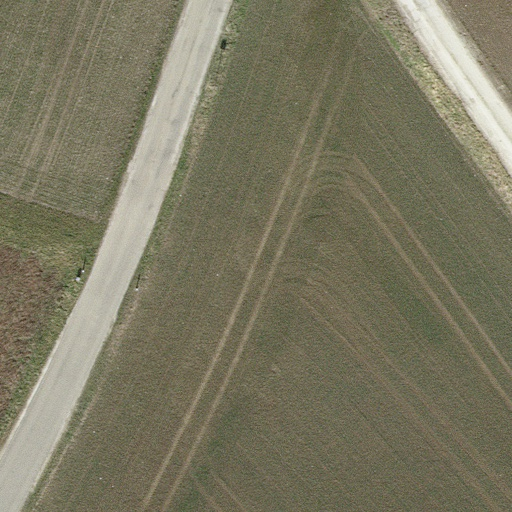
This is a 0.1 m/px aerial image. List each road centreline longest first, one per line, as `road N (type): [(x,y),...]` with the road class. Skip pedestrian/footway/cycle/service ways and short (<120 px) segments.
road 1 (tertiary): [(4,511),(69,420),(223,0)]
road 2 (track): [(424,0),(511,145)]
